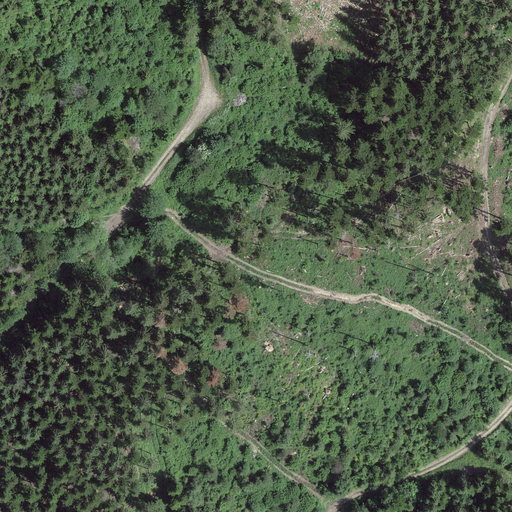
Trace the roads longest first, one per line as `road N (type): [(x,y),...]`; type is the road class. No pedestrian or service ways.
road 1 (track): [(0,330),(117,217),(201,111),(207,92),(198,0)]
road 2 (track): [(344,511),(360,494),(456,454),(511,408)]
road 3 (track): [(511,269),(490,140),(511,87)]
